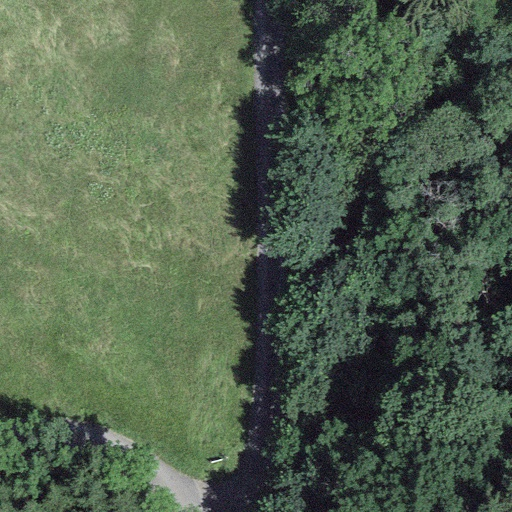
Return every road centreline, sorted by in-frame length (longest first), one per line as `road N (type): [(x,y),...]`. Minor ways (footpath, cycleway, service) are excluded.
road 1 (track): [(241,511),(267,395),(272,0)]
road 2 (track): [(0,438),(23,430),(116,450),(171,511)]
